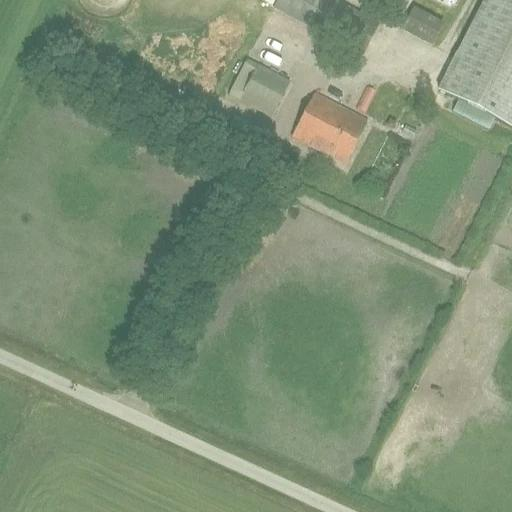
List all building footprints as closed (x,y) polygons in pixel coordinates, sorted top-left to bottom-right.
[(328,0),(279,0),(274,10),(363,56),(379,26),(328,0)] [(511,130),(511,0),(485,0),(437,92),(511,131),(511,130)] [(414,11),(403,31),(432,46),(443,26),(414,11)] [(279,68),(285,54),(268,47),(262,61),(279,68)] [(272,120),(291,84),(248,61),(229,98),(272,120)] [(156,114),(177,125),(249,160),(262,132),(235,119),(231,126),(187,104),(166,94),(156,114)] [(346,166),(368,123),(314,95),(292,138),(346,166)]
